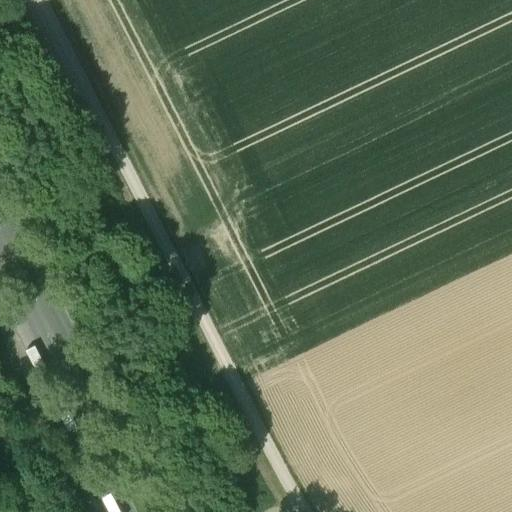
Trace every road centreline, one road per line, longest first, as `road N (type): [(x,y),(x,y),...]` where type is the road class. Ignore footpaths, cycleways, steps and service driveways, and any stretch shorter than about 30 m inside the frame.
road 1 (track): [(300,511),(36,0)]
road 2 (unclassified): [(156,511),(0,210)]
road 3 (unclassified): [(0,265),(125,511)]
